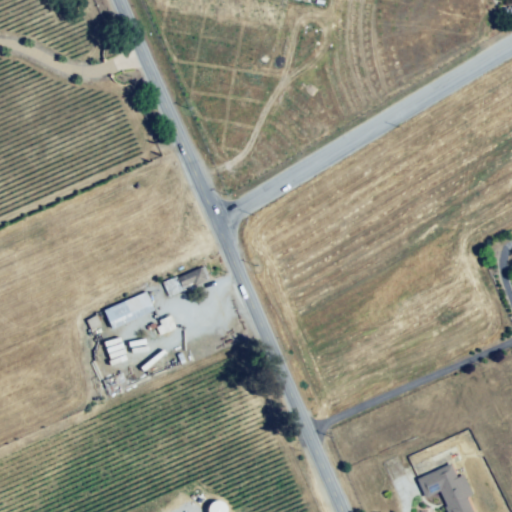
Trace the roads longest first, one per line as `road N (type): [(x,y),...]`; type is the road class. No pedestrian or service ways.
road 1 (tertiary): [(340,511),(117,0)]
road 2 (residential): [(214,220),(511,42)]
